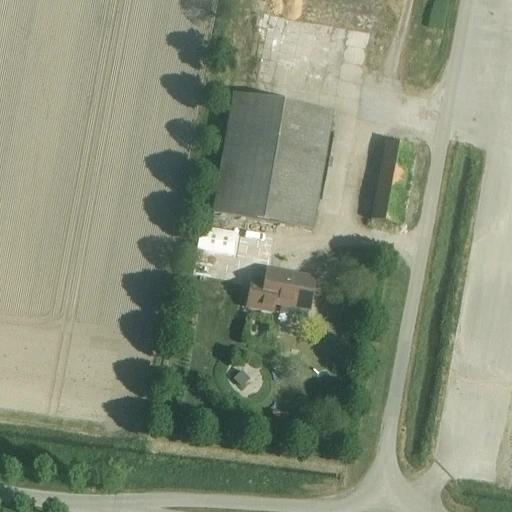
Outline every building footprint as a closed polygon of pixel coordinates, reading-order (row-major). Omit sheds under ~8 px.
[(312,232),(332,114),(233,97),(213,215),(312,232)] [(396,227),(411,148),(386,143),(371,222),(396,227)] [(198,251),(232,258),(236,235),(201,229),(198,251)] [(315,280),(267,271),(265,286),(252,284),(247,310),(273,314),(274,306),(309,312),(315,280)] [(241,373),(234,380),(242,389),(249,382),(241,373)]
